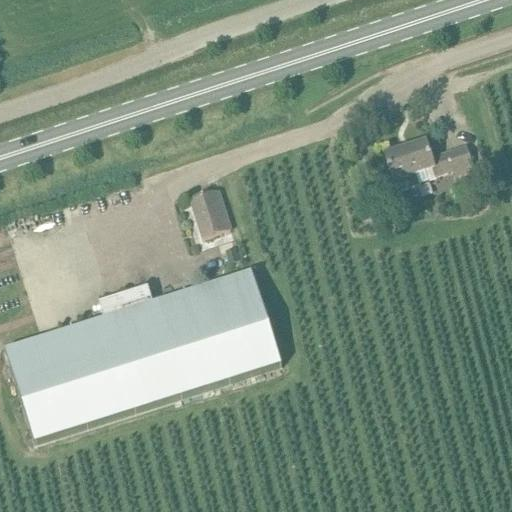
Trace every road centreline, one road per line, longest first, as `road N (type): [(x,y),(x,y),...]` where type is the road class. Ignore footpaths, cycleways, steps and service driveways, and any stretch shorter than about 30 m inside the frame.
road 1 (primary): [(0,159),(487,0)]
road 2 (unclassified): [(511,38),(437,62),(410,104),(150,192)]
road 3 (unclassified): [(0,107),(313,0)]
